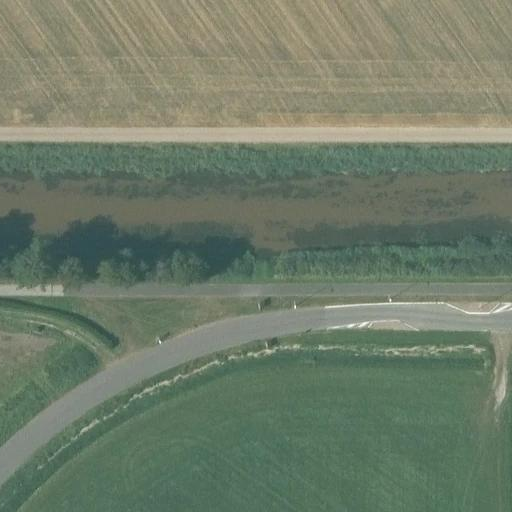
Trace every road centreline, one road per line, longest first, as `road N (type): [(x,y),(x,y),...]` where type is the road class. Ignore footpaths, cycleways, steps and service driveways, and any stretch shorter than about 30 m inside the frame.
road 1 (unclassified): [(0,467),(50,420),(116,377),(179,348),(262,325)]
road 2 (unclassified): [(511,318),(394,312),(262,325)]
road 3 (track): [(116,377),(65,318),(0,313)]
